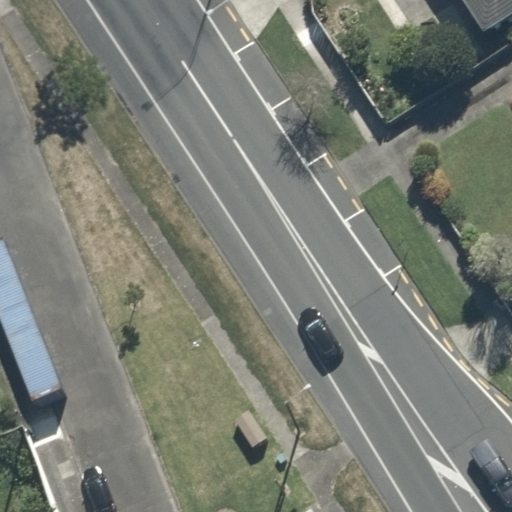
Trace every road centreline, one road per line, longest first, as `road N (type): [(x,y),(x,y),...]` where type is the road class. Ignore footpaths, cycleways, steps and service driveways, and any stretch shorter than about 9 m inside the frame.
road 1 (secondary): [(137,0),(461,511)]
road 2 (residential): [(143,511),(0,128)]
